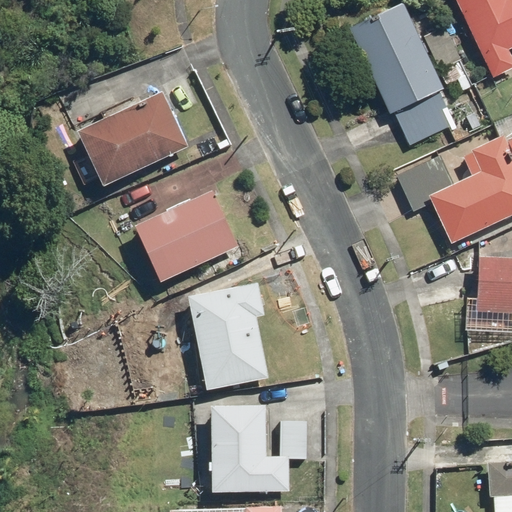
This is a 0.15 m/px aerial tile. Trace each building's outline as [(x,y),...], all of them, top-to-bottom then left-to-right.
[(511,0),(450,0),(489,80),(511,69),(511,63),(507,52),(511,49),(511,0)] [(345,29),(385,116),(391,113),(407,147),(449,128),(441,110),(446,108),(438,92),(441,91),(400,4),(345,29)] [(443,84),(455,78),(460,90),(470,85),(463,69),(442,25),(419,35),(443,84)] [(72,133),(98,188),(186,147),(160,92),(72,133)] [(428,205),(447,246),(511,215),(511,160),(500,136),(469,150),(470,154),(460,159),(466,172),(464,173),(463,175),(463,177),(463,180),(452,184),(439,157),(394,178),(410,213),(428,205)] [(129,228),(155,285),(235,249),(209,192),(129,228)] [(511,259),(474,258),(472,314),(511,315),(511,259)] [(255,284),(183,298),(201,392),(266,380),(254,318),(262,317),(255,284)] [(205,408),(207,494),(286,493),(286,457),(263,458),(262,407),(205,408)] [(511,511),(511,461),(484,464),(486,500),(489,499),(490,511),(511,511)]
